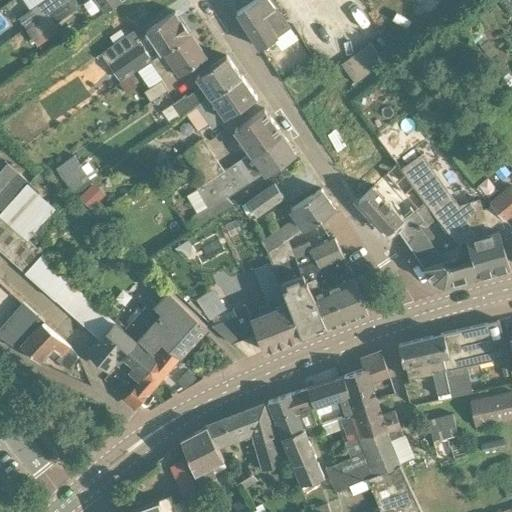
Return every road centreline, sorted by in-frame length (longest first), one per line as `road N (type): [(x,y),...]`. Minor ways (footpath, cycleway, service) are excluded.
road 1 (secondary): [(68,502),(154,433),(236,387),(421,314)]
road 2 (residential): [(421,314),(208,0)]
